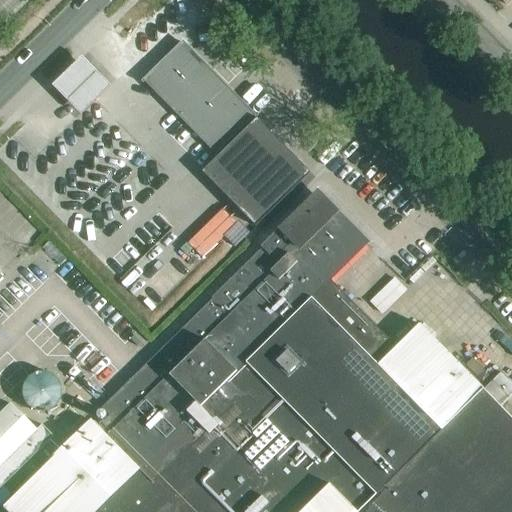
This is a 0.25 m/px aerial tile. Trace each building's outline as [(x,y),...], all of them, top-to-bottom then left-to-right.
[(183,45),(144,82),(173,112),(215,155),(216,156),(227,145),(229,147),(202,173),(256,228),(311,174),(257,120),(251,126),(248,123),(254,117),(183,45)] [(84,58),(56,87),(83,113),(111,84),(98,71),(84,58)] [(485,391),(420,325),(378,366),(312,300),(370,244),(320,192),(263,248),(264,249),(213,298),(214,300),(103,408),(111,416),(99,428),(92,421),(3,509),(5,511),(314,511),(354,473),(359,478),(365,473),(382,491),(485,391)] [(374,298),(386,311),(411,286),(398,274),(374,298)] [(134,337),(131,340),(137,347),(140,344),(134,337)] [(44,374),(40,374),(36,375),(33,376),(29,379),(26,383),(24,387),(24,391),(24,395),(24,398),(26,402),(28,405),(31,408),(36,410),(39,412),(44,412),(47,411),(51,410),(54,408),(57,405),(59,401),(61,398),(62,393),(61,389),(60,385),(58,381),(54,378),(51,376),(48,374),(44,374)] [(511,511),(511,418),(501,407),(511,396),(511,384),(502,374),(485,391),(382,491),(365,473),(359,478),(354,473),(314,511),(511,511)] [(0,490),(54,439),(43,427),(37,433),(12,406),(0,417),(0,490)]
